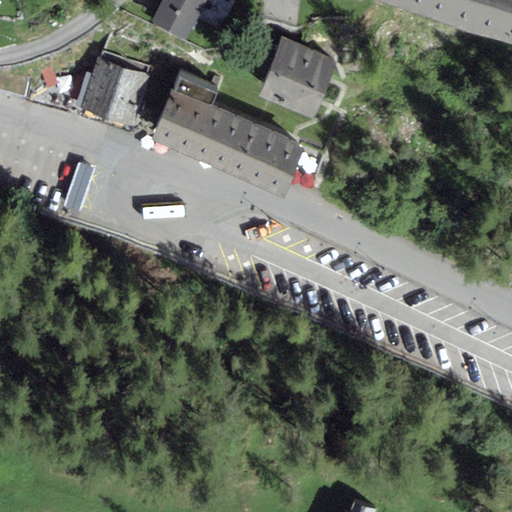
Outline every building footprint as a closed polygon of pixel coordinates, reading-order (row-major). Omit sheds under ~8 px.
[(186,40),(205,0),(161,0),(150,23),(186,40)] [(511,0),(374,0),(374,3),(511,44),(511,0)] [(314,117),(336,62),(282,40),(260,95),(314,117)] [(133,127),(149,76),(95,59),(79,110),(133,127)] [(0,87),(25,95),(30,77),(0,69),(0,87)] [(215,94),(181,79),(174,93),(170,91),(149,138),(283,199),(306,148),(210,105),(215,94)] [(94,168),(78,163),(64,204),(79,209),(94,168)] [(349,511),(374,511),(376,510),(352,501),(349,511)]
